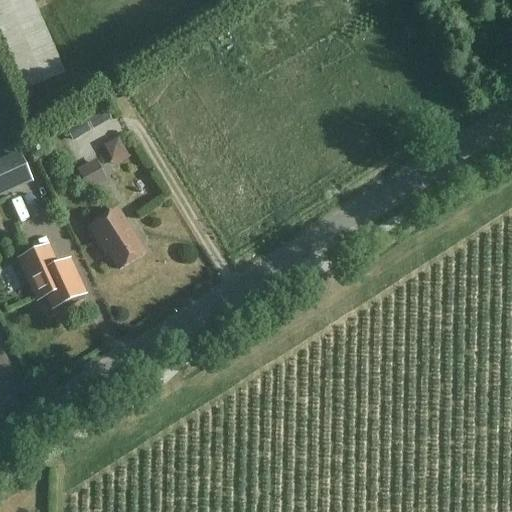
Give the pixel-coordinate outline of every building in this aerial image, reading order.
[(66,75),(32,0),(0,0),(0,30),(27,92),(66,75)] [(67,134),(81,155),(101,142),(86,121),(67,134)] [(0,175),(22,162),(19,154),(0,162),(0,175)] [(22,162),(0,175),(0,198),(32,184),(22,162)] [(108,184),(95,162),(77,172),(90,194),(108,184)] [(145,255),(118,212),(89,231),(102,251),(106,249),(120,271),(145,255)] [(83,297),(68,264),(68,263),(56,269),(46,249),(20,261),(38,302),(48,297),(53,310),(68,303),(70,307),(83,301),(81,298),(83,297)]
